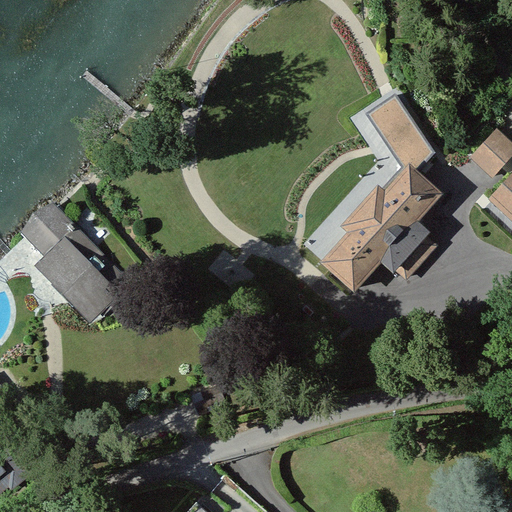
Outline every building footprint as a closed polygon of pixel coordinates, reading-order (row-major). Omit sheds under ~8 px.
[(511,170),(504,163),(511,153),(511,142),(494,126),(467,154),(497,182),(484,196),(489,201),(511,221),(511,170)] [(413,219),(438,191),(405,161),(381,189),(373,182),(337,224),(343,230),(316,260),(351,291),(379,260),(390,271),(393,267),(405,279),(435,245),(422,233),(425,230),(413,219)] [(127,277),(98,247),(54,202),(20,230),(25,235),(43,253),(32,263),(89,321),(119,291),(116,288),(127,277)] [(0,383),(0,420),(2,422),(20,401),(0,383)] [(0,464),(3,468),(0,470),(0,491),(7,486),(10,490),(31,473),(0,432),(0,464)] [(208,511),(196,500),(185,511),(208,511)]
